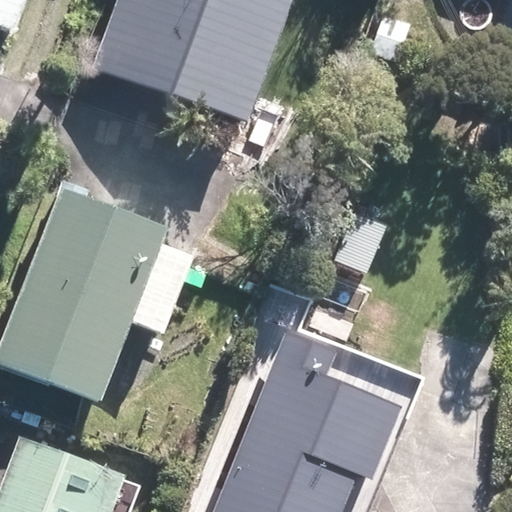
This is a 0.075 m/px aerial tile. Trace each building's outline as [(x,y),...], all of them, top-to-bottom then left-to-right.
[(0,0),(0,20),(36,33),(46,0),(0,0)] [(309,0),(126,0),(104,61),(265,120),(309,0)] [(207,252),(65,197),(0,367),(0,368),(111,410),(139,335),(171,347),(207,252)] [(376,511),(432,379),(298,323),(219,511),(376,511)] [(135,471),(24,432),(18,451),(0,444),(0,495),(5,497),(0,511),(145,511),(153,492),(131,484),(135,471)]
